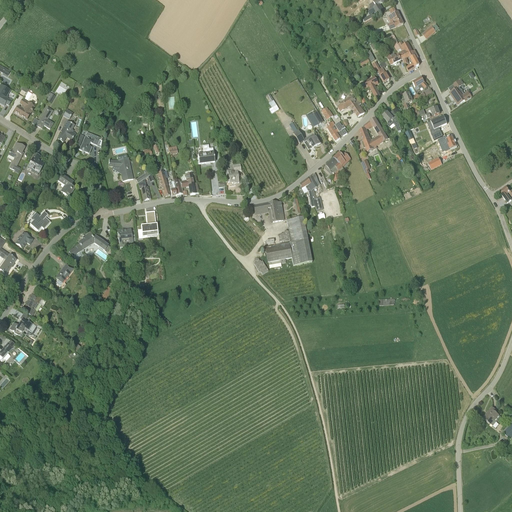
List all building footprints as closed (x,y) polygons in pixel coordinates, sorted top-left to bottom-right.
[(370,4),(372,8),(367,12),(370,16),(372,15),(372,14),(375,12),(376,14),(381,11),(378,6),(383,2),(381,0),(375,0),(372,2),(373,3),(370,4)] [(421,25),(429,19),(424,12),(413,21),(417,27),(418,26),(418,25),(420,24),(421,25)] [(391,24),(386,27),(388,31),(397,28),(403,25),(398,13),(391,16),(394,23),(391,24)] [(364,23),(374,18),(372,15),(370,16),(362,20),(364,23)] [(430,28),(427,24),(425,26),(426,27),(424,30),(426,32),(422,35),(423,38),(425,41),(430,37),(431,38),(434,35),(436,33),(439,31),(434,25),(430,28)] [(403,60),(406,59),(403,53),(398,44),(394,35),(389,38),(397,53),(390,57),(387,59),(388,62),(390,66),(403,60)] [(403,45),(402,42),(398,44),(403,53),(406,59),(409,58),(415,68),(419,66),(416,60),(418,59),(416,55),(414,51),(412,52),(407,43),(403,45)] [(370,52),(366,54),(370,63),(375,61),(370,52)] [(70,64),(74,59),(69,56),(65,61),(70,64)] [(380,70),(376,63),(372,65),(374,69),(375,69),(376,72),(377,72),(384,83),(389,80),(385,73),(385,74),(382,69),(380,70)] [(10,73),(0,67),(0,72),(7,77),(10,73)] [(379,97),(374,86),(379,84),(376,78),(360,86),(363,92),(369,89),(375,99),(379,97)] [(424,83),(422,79),(412,84),(415,89),(418,87),(419,89),(423,87),(425,90),(428,87),(424,83)] [(462,96),(460,93),(462,92),(459,88),(462,85),(459,81),(452,86),(455,90),(449,94),(458,106),(464,101),(465,103),(472,98),(468,92),(462,96)] [(0,103),(4,106),(7,101),(5,100),(10,91),(1,86),(0,87),(0,103)] [(431,89),(421,95),(422,98),(423,98),(424,99),(428,97),(427,97),(433,93),(431,89)] [(51,104),(55,97),(51,94),(47,101),(51,104)] [(410,111),(407,104),(412,102),(409,94),(403,96),(404,100),(401,101),(405,111),(407,110),(408,112),(410,111)] [(356,102),(352,97),(337,107),(340,112),(350,106),(358,118),(364,114),(359,106),(361,105),(359,100),(356,102)] [(26,120),(34,107),(22,100),(19,105),(22,106),(20,108),(18,107),(15,113),(26,120)] [(327,120),(330,119),(324,110),(321,105),(319,107),(324,115),(327,120)] [(49,130),(53,124),(48,120),(53,112),(47,108),(36,126),(40,129),(42,126),(49,130)] [(327,108),(324,110),(330,119),(333,117),(329,111),(327,108)] [(432,118),(440,114),(437,108),(430,111),(432,115),(430,116),(429,115),(426,116),(427,120),(432,118)] [(69,121),(73,114),(67,110),(63,117),(69,121)] [(393,124),(396,126),(398,132),(401,131),(399,125),(393,111),(389,115),(387,113),(382,118),(388,124),(387,125),(390,128),(393,124)] [(316,120),(312,115),(308,118),(314,128),(313,128),(315,131),(322,126),(320,123),(319,124),(316,120)] [(442,137),(439,128),(446,125),(443,117),(430,122),(433,130),(430,131),(433,140),(442,137)] [(388,140),(375,119),(370,122),(365,127),(367,130),(372,126),(378,137),(373,140),(377,147),(388,140)] [(72,141),(76,135),(73,133),(74,131),(72,130),(75,126),(67,121),(60,132),(62,133),(58,140),(63,143),(66,138),(72,141)] [(335,126),(333,122),(327,126),(328,128),(327,129),(332,137),(340,132),(336,125),(335,126)] [(342,127),(339,123),(336,125),(340,132),(332,137),(335,142),(340,139),(339,138),(342,135),(343,137),(347,134),(344,130),(345,129),(344,126),(342,127)] [(370,139),(366,131),(367,130),(365,127),(364,128),(364,129),(359,132),(367,153),(373,151),(377,148),(377,147),(373,140),(371,141),(370,139)] [(300,145),(305,141),(299,131),(293,134),(300,145)] [(410,132),(405,134),(408,141),(413,139),(410,132)] [(99,140),(100,139),(91,135),(89,139),(85,137),(81,147),(86,148),(84,152),(89,154),(92,148),(89,147),(90,144),(97,146),(99,140)] [(320,144),(316,137),(307,143),(307,141),(304,143),(308,150),(312,147),(313,148),(320,144)] [(444,138),(442,139),(438,141),(439,143),(445,140),(450,150),(456,147),(452,138),(447,140),(445,137),(444,138)] [(22,153),(25,148),(16,144),(12,151),(11,150),(7,158),(13,161),(9,169),(18,174),(20,170),(16,168),(24,154),(22,153)] [(149,148),(148,147),(143,149),(146,157),(152,155),(150,148),(149,148)] [(202,150),(202,154),(197,155),(199,166),(215,163),(215,161),(216,161),(215,155),(214,155),(213,153),(213,148),(202,150)] [(333,159),(340,165),(342,168),(350,159),(345,153),(342,156),(339,153),(333,159)] [(39,174),(44,165),(37,161),(39,157),(35,155),(27,170),(31,172),(31,171),(39,174)] [(128,163),(127,159),(117,162),(108,162),(108,165),(109,165),(109,168),(113,168),(113,167),(119,167),(120,167),(123,177),(121,177),(123,182),(133,180),(129,162),(128,163)] [(338,172),(342,168),(340,165),(333,159),(333,160),(324,168),(328,173),(329,172),(331,174),(337,170),(338,172)] [(438,159),(428,164),(430,168),(431,171),(434,169),(442,166),(438,159)] [(369,173),(372,172),(370,169),(371,169),(367,161),(361,164),(364,172),(366,175),(368,180),(370,180),(368,175),(370,174),(369,173)] [(239,183),(237,172),(241,172),(240,165),(233,166),(233,171),(227,172),(229,183),(234,182),(234,184),(239,183)] [(163,172),(158,174),(157,174),(161,189),(165,198),(170,196),(165,179),(164,175),(163,173),(163,172)] [(181,183),(182,189),(189,188),(190,196),(195,195),(195,194),(199,194),(197,184),(196,184),(195,180),(193,180),(192,174),(186,175),(187,179),(186,179),(186,182),(181,183)] [(311,208),(314,208),(313,201),(312,198),(315,197),(314,193),(313,190),(317,188),(315,184),(318,182),(317,178),(314,175),(307,180),(311,190),(310,191),(311,194),(309,196),(310,201),(309,201),(311,208)] [(70,196),(75,189),(69,185),(71,182),(62,176),(58,182),(65,187),(61,193),(65,196),(67,194),(70,196)] [(182,194),(179,180),(173,182),(171,182),(172,184),(173,184),(175,193),(177,192),(177,195),(182,194)] [(311,190),(307,180),(299,186),(301,190),(305,188),(308,193),(309,196),(311,194),(310,191),(311,190)] [(149,201),(146,188),(144,181),(139,184),(138,184),(139,190),(141,189),(144,202),(149,201)] [(171,182),(171,181),(168,181),(169,185),(169,186),(172,196),(177,195),(177,196),(177,195),(177,192),(175,193),(173,184),(172,184),(171,182)] [(509,193),(506,188),(499,193),(507,204),(511,201),(507,195),(508,193),(511,198),(511,191),(509,193)] [(280,202),(276,203),(268,205),(254,209),(255,217),(268,214),(270,224),(284,221),(284,219),(283,219),(282,212),(280,202)] [(44,230),(50,223),(45,219),(47,216),(44,213),(39,218),(43,221),(39,225),(44,230)] [(302,218),(302,215),(298,216),(299,219),(286,221),(291,243),(265,249),(268,263),(292,259),(294,268),(312,264),(306,235),(310,234),(307,224),(304,225),(304,224),(303,218),(302,218)] [(158,237),(157,217),(151,217),(152,227),(143,228),(143,236),(158,237)] [(120,249),(133,247),(131,230),(123,231),(123,232),(118,233),(120,249)] [(33,241),(23,234),(20,237),(18,240),(15,244),(22,249),(26,244),(29,245),(33,241)] [(92,237),(90,234),(84,237),(85,238),(78,242),(79,245),(75,247),(79,253),(81,252),(81,253),(84,252),(83,251),(94,244),(104,252),(106,253),(109,250),(107,248),(108,247),(94,236),(92,237)] [(0,271),(6,275),(16,261),(0,250),(5,243),(0,239),(0,257),(4,260),(0,265),(0,271)] [(75,270),(68,265),(67,266),(66,265),(55,279),(59,281),(56,284),(62,290),(66,285),(64,284),(75,270)] [(106,302),(113,291),(108,288),(101,299),(106,302)] [(43,298),(34,292),(32,296),(32,295),(25,306),(34,312),(43,298)] [(28,324),(25,322),(28,317),(23,314),(20,320),(22,321),(18,327),(13,324),(9,331),(17,336),(19,333),(21,334),(24,329),(29,332),(33,325),(29,322),(28,324)] [(163,318),(160,321),(161,322),(169,328),(171,325),(163,318)] [(10,342),(7,345),(2,351),(0,349),(0,359),(2,357),(4,359),(12,350),(11,349),(15,345),(10,342)] [(492,426),(500,417),(499,416),(495,413),(496,411),(492,408),(487,413),(488,414),(484,419),(492,426)] [(510,441),(511,438),(511,423),(503,434),(510,441)]
